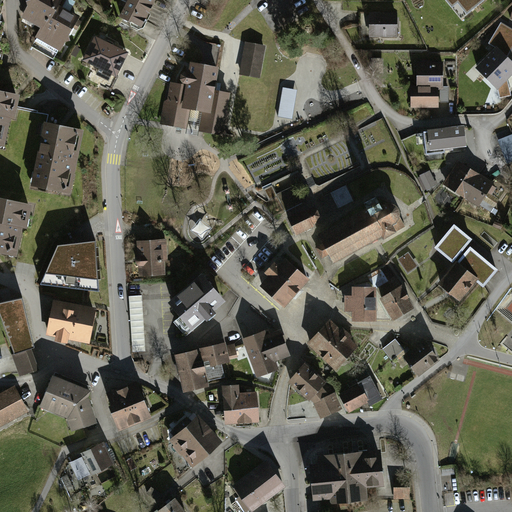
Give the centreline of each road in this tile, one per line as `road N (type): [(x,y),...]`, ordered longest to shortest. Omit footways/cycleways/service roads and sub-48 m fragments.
road 1 (residential): [(123,373),(112,161),(119,133)]
road 2 (unclassified): [(119,133),(21,57),(11,36),(13,0)]
road 3 (residential): [(286,441),(225,432),(165,387),(123,373)]
road 4 (residential): [(462,347),(332,312),(318,312),(305,335)]
road 5 (residential): [(123,373),(41,339),(30,295),(0,278)]
road 6 (residential): [(119,133),(184,0)]
road 7 (unknown): [(115,222),(88,222),(63,238),(48,286),(31,299)]
